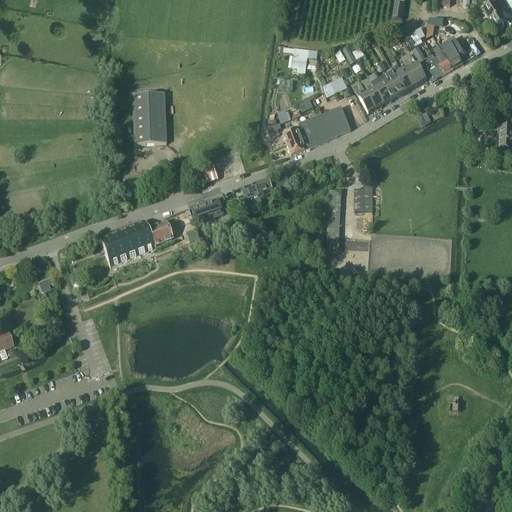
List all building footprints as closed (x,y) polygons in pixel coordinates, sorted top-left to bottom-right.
[(450,8),(450,0),(438,0),(438,8),(450,8)] [(470,1),(463,0),(462,0),(461,8),(468,10),(470,1)] [(490,7),(483,12),(494,30),(496,29),(498,30),(501,30),(502,29),(503,28),(503,27),(503,25),(505,23),(499,12),(504,9),(503,6),(506,4),(503,0),(490,0),(487,2),(490,7)] [(402,22),(404,12),(405,6),(394,5),(392,21),(402,22)] [(394,40),(398,48),(403,45),(408,54),(416,49),(407,33),(394,40)] [(412,40),(417,49),(422,45),(418,37),(419,36),(418,34),(411,38),(412,40)] [(437,46),(435,43),(432,39),(423,44),(428,52),(437,46)] [(357,47),(349,50),(352,56),(360,53),(357,47)] [(307,62),(316,63),(317,54),(284,50),(283,56),(293,57),(291,71),(298,71),(298,75),(305,76),(307,62)] [(462,66),(453,51),(443,58),(452,72),(462,66)] [(328,61),(325,53),(318,54),(321,63),(328,61)] [(452,72),(443,58),(438,60),(434,63),(442,78),(452,72)] [(434,83),(442,78),(434,63),(423,70),(431,83),(434,82),(434,83)] [(400,71),(398,68),(397,66),(394,69),(399,78),(396,80),(404,95),(411,91),(400,71)] [(403,69),(400,71),(411,91),(426,83),(417,67),(406,74),(403,69)] [(397,99),(386,79),(384,77),(377,82),(381,89),(389,104),(397,99)] [(389,77),(386,79),(397,99),(404,95),(396,80),(392,82),(389,77)] [(382,108),(371,88),(367,81),(364,83),(370,94),(367,97),(375,112),(382,108)] [(389,104),(381,89),(377,82),(370,85),(371,87),(371,88),(382,108),(389,104)] [(353,90),(356,96),(360,94),(363,92),(359,86),(353,90)] [(368,116),(375,112),(367,97),(363,99),(360,94),(356,96),(368,116)] [(165,147),(163,97),(131,98),(133,148),(165,147)] [(298,108),(302,116),(313,110),(308,101),(301,104),(302,106),(298,108)] [(281,137),(290,159),(317,148),(350,133),(340,110),(297,127),(298,130),(281,137)] [(421,114),(415,117),(420,126),(426,123),(421,114)] [(511,121),(510,122),(510,130),(499,129),(498,151),(502,152),(501,160),(509,160),(510,152),(511,152),(511,121)] [(264,132),(263,136),(268,136),(277,133),(280,131),(279,127),(264,132)] [(213,171),(198,176),(203,188),(217,183),(213,171)] [(291,188),(287,178),(275,182),(279,192),(291,188)] [(273,194),(268,180),(240,190),(247,210),(255,207),(255,208),(263,206),(259,195),(267,192),(268,195),(273,194)] [(354,214),(372,214),(371,184),(363,184),(363,192),(354,193),(354,214)] [(338,256),(341,193),(329,193),(326,256),(338,256)] [(198,208),(191,210),(196,226),(223,217),(219,205),(218,201),(212,203),(205,205),(198,207),(198,208)] [(231,203),(225,205),(228,215),(234,213),(231,203)] [(98,241),(109,269),(154,252),(153,249),(171,241),(164,223),(146,231),(142,223),(98,241)] [(50,279),(37,285),(41,296),(50,292),(48,288),(53,286),(50,279)] [(0,363),(7,361),(4,352),(12,349),(7,335),(0,337),(0,363)]
